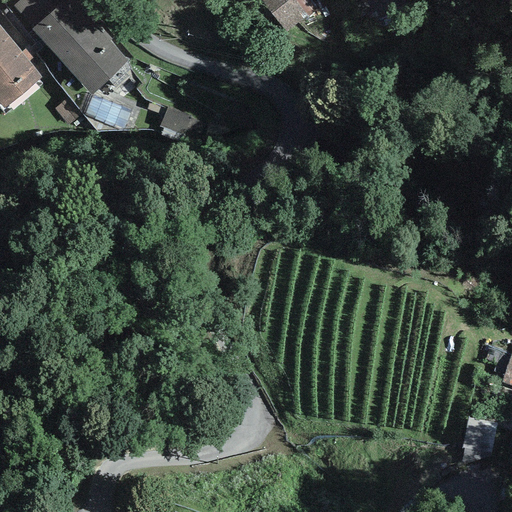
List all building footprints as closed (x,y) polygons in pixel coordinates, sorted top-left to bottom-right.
[(39,0),(9,0),(8,1),(24,16),(39,0)] [(128,61),(71,0),(64,0),(31,30),(91,95),(128,61)] [(264,0),(287,28),(316,5),(312,0),(264,0)] [(360,0),(364,17),(405,7),(403,0),(360,0)] [(41,77),(0,27),(0,104),(3,109),(41,77)] [(74,110),(56,90),(42,103),(59,123),(74,110)] [(252,117),(238,101),(226,111),(241,127),(252,117)] [(193,116),(168,105),(160,125),(185,135),(193,116)] [(511,353),(510,353),(501,384),(511,387),(511,353)] [(497,424),(468,419),(462,449),(491,454),(497,424)]
